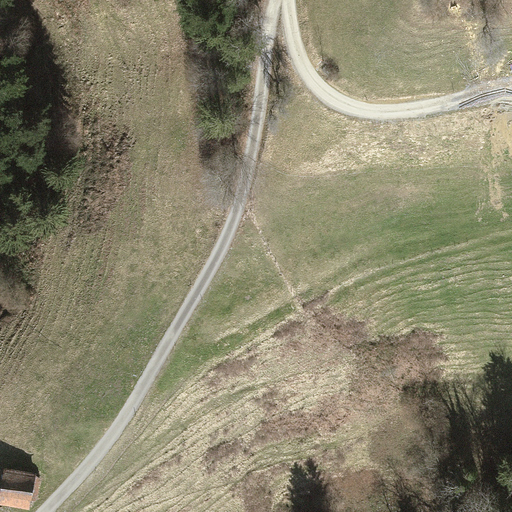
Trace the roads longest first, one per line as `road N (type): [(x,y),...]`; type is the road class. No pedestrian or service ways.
road 1 (track): [(46,511),(126,417),(225,245),(252,146),(272,0)]
road 2 (unclassified): [(511,96),(395,113),(347,105),(308,74),(287,0)]
